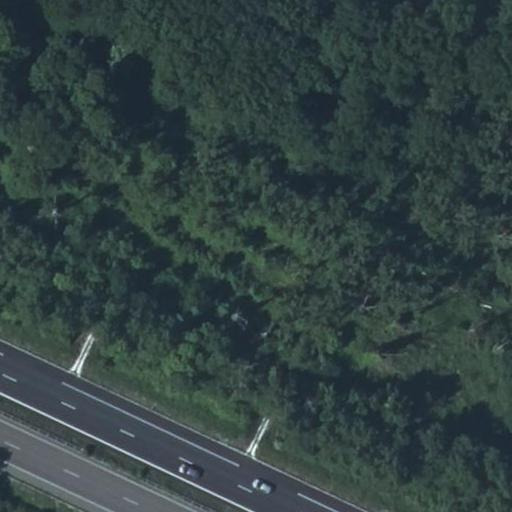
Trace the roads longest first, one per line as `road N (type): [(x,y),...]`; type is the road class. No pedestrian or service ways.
road 1 (trunk): [(292,511),(0,374)]
road 2 (trunk): [(0,440),(152,511)]
